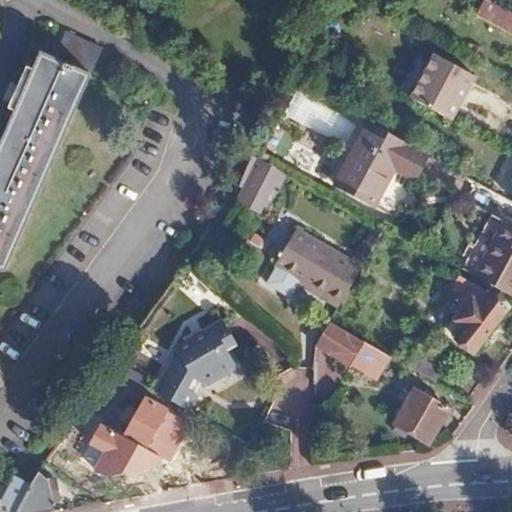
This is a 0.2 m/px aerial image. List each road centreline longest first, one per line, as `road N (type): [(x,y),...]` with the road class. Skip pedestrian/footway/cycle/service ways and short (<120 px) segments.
road 1 (secondary): [(475,484),(273,511)]
road 2 (unknown): [(301,507),(303,311)]
